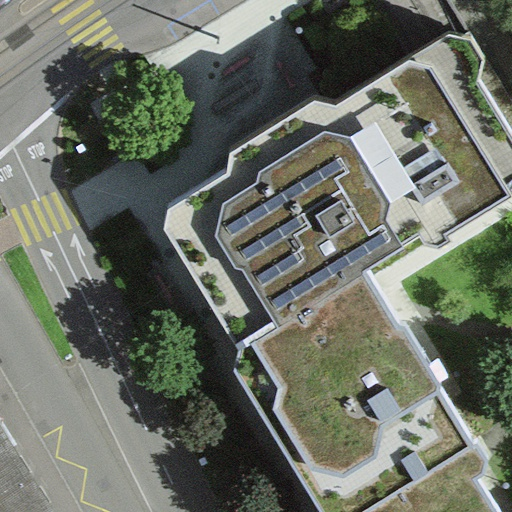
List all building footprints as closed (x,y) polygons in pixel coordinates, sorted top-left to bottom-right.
[(438,73),(309,151),(395,289),(511,217),(511,128),(486,85),(492,69),(481,46),(455,39),(427,56),(438,73)] [(233,177),(176,214),(170,236),(309,151),(438,73),(418,66),(343,111),(321,106),(234,158),(233,177)] [(309,151),(170,236),(246,358),(261,349),(269,362),(395,289),(309,151)] [(395,289),(269,362),(289,395),(285,413),(337,511),(368,511),(479,445),(461,398),(395,289)] [(0,434),(13,426),(0,405),(0,434)] [(0,511),(66,511),(13,426),(0,434),(0,511)] [(511,511),(511,506),(479,445),(368,511),(511,511)]
